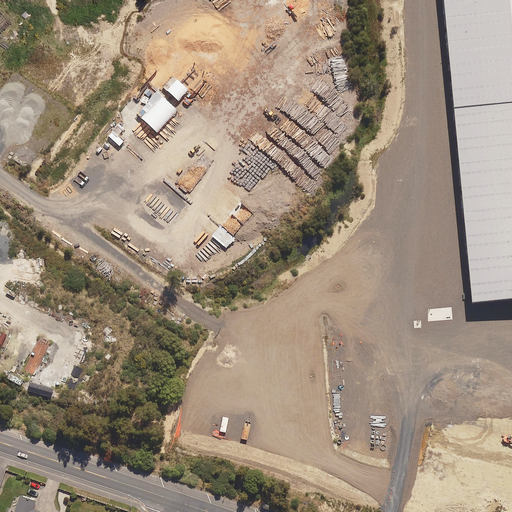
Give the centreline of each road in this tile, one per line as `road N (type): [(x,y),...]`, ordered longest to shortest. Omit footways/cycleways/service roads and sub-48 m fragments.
road 1 (track): [(0,177),(213,322),(270,318),(332,296),(349,280),(391,200),(385,167),(221,44),(193,0)]
road 2 (secondary): [(0,442),(169,498)]
